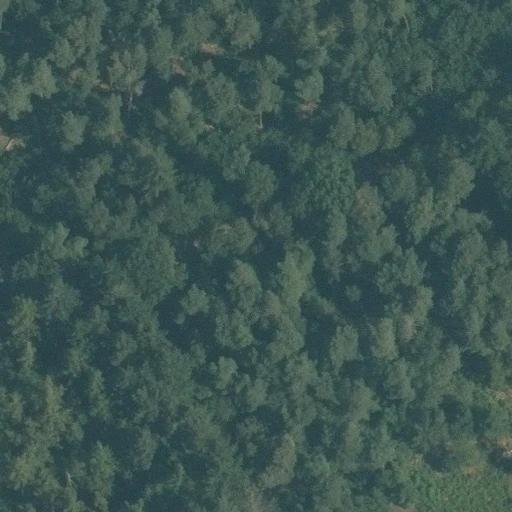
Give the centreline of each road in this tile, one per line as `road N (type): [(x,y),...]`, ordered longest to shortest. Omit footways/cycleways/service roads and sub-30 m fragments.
road 1 (track): [(0,329),(511,122)]
road 2 (track): [(117,282),(258,511)]
